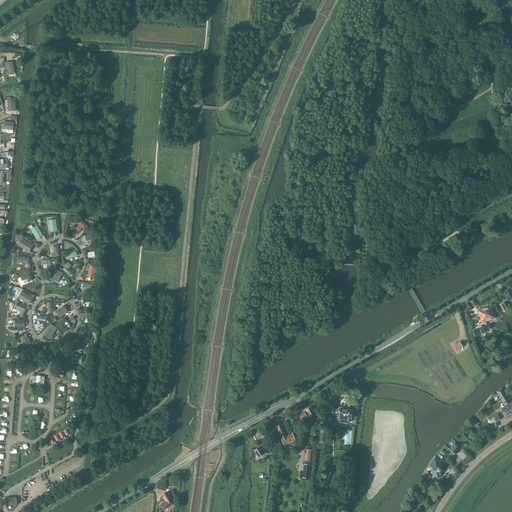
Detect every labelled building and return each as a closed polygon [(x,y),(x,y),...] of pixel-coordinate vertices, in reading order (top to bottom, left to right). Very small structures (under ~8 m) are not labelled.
[(13,68),(12,62),(5,63),(6,73),(11,73),(13,73),(13,72),(13,70),(12,68),(13,68)] [(52,225),(49,225),(50,232),(58,231),(56,219),(51,220),(52,225)] [(79,225),(76,229),(79,232),(83,227),(85,230),(88,226),(79,219),(77,223),(79,225)] [(37,226),(31,229),(37,239),(43,235),(37,226)] [(96,234),(86,237),(87,241),(93,239),(94,243),(98,242),(96,234)] [(24,240),(20,247),(26,250),(27,250),(27,251),(29,252),(33,246),(24,240)] [(97,247),(87,249),(88,253),(94,252),(95,257),(99,256),(97,247)] [(76,252),(65,257),(66,261),(77,256),(77,254),(76,253),(76,252)] [(41,260),(41,264),(47,264),(47,269),(51,269),(51,260),(41,260)] [(69,263),(63,269),(70,276),(73,273),(68,269),(71,266),(69,263)] [(90,265),(88,274),(93,275),(92,278),(95,278),(97,267),(90,265)] [(55,269),(51,279),(59,282),(60,278),(58,277),(59,275),(61,276),(62,276),(63,273),(55,269)] [(26,275),(21,277),(22,281),(27,279),(28,282),(32,280),(29,271),(25,272),(26,275)] [(511,289),(510,290),(510,289),(510,288),(509,289),(504,291),(503,292),(504,292),(508,300),(508,301),(509,300),(511,298),(511,289)] [(22,291),(18,297),(29,304),(33,298),(29,295),(22,291)] [(93,297),(83,299),(84,303),(90,302),(91,307),(95,306),(93,297)] [(16,305),(15,309),(21,312),(19,316),(22,317),(26,309),(16,305)] [(478,311),(482,323),(495,318),(491,306),(478,311)] [(61,307),(55,312),(59,317),(65,313),(61,307)] [(64,318),(57,324),(64,333),(68,330),(67,329),(68,329),(68,328),(66,326),(65,327),(63,324),(67,321),(64,318)] [(48,330),(46,333),(52,336),(57,328),(51,324),(47,329),(48,330)] [(81,328),(80,332),(87,333),(86,337),(90,338),(91,330),(81,328)] [(26,334),(21,337),(23,342),(22,343),(25,347),(31,343),(26,334)] [(73,354),(71,361),(81,364),(83,356),(73,354)] [(33,376),(33,385),(44,386),(45,377),(41,377),(41,376),(37,376),(37,377),(33,376)] [(497,394),(500,398),(505,406),(501,409),(502,412),(502,413),(505,417),(509,414),(509,415),(511,413),(511,412),(511,406),(510,404),(511,403),(503,390),(503,391),(498,394),(497,394)] [(305,412),(299,415),(301,420),(307,417),(307,416),(308,416),(310,421),(317,417),(312,407),(306,410),(307,412),(305,413),(305,412)] [(343,410),(338,410),(338,409),(338,410),(337,415),(337,420),(348,422),(350,422),(351,422),(351,418),(351,415),(352,415),(351,415),(352,411),(351,411),(347,410),(346,410),(343,410)] [(492,417),(491,417),(492,417),(495,423),(501,419),(502,419),(498,413),(492,417)] [(276,427),(285,446),(295,441),(292,434),(287,436),(282,425),(276,427)] [(450,449),(456,454),(460,449),(454,444),(450,449)] [(250,451),(253,456),(256,454),(258,457),(261,455),(262,457),(265,455),(268,454),(264,446),(261,448),(260,447),(254,450),(253,449),(250,451)] [(438,467),(439,467),(439,466),(438,466),(438,465),(439,461),(435,458),(430,466),(433,468),(433,469),(431,473),(438,478),(443,471),(438,467)] [(161,504),(160,505),(163,511),(175,504),(167,492),(165,493),(164,493),(163,494),(163,495),(162,495),(166,502),(164,503),(163,503),(162,503),(161,504)]
